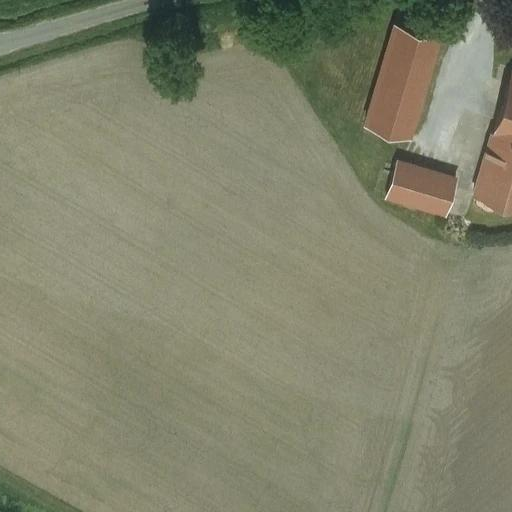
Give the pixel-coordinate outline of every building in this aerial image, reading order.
[(438,34),(395,21),(365,120),(409,133),(438,34)] [(511,68),(510,70),(511,70),(493,128),(493,127),(492,129),(493,129),(511,135),(511,68)] [(511,135),(493,129),(475,190),(474,190),(473,192),(511,203),(511,135)] [(441,172),(396,159),(386,195),(430,208),(441,172)] [(455,177),(441,172),(430,208),(444,213),(455,177)]
